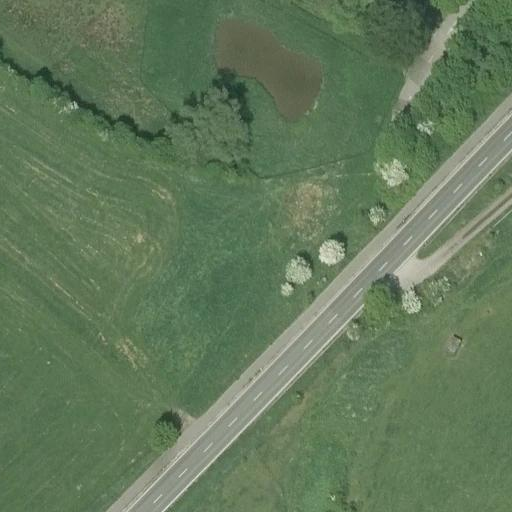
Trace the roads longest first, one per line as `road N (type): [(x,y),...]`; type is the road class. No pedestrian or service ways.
road 1 (tertiary): [(143,511),(511,139)]
road 2 (track): [(511,197),(422,276),(386,266)]
